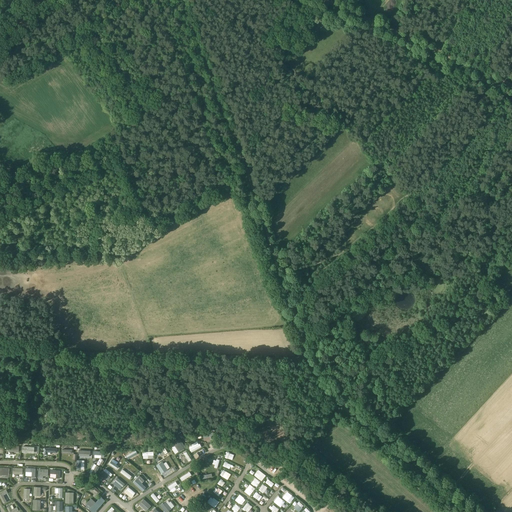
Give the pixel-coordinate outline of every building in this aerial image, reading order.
[(313,25),(309,29),(316,34),(319,30),(318,29),(320,26),(317,23),(314,26),(313,25)] [(179,438),(173,442),(179,451),(184,448),(185,447),(179,438)] [(192,453),(200,448),(201,447),(200,445),(199,445),(190,450),(192,453)] [(128,458),(132,456),(133,459),(139,456),(136,450),(126,455),(128,458)] [(225,457),(232,460),(234,455),(227,452),(225,457)] [(118,462),(112,459),(109,464),(117,469),(119,466),(116,465),(118,462)] [(156,465),(161,473),(168,469),(162,461),(156,465)] [(100,467),(96,465),(91,474),(94,476),(100,467)] [(0,466),(0,474),(9,475),(9,467),(0,466)] [(31,477),(35,478),(36,469),(25,468),(25,472),(32,472),(31,477)] [(112,474),(105,469),(102,473),(108,479),(110,476),(110,477),(112,474)] [(132,476),(123,469),(120,472),(129,479),(132,476)] [(230,478),(232,474),(223,469),(220,475),(226,478),(227,476),(230,478)] [(254,475),(262,481),(266,475),(259,469),(254,475)] [(60,471),(51,470),(50,473),(56,474),(56,478),(59,479),(60,471)] [(125,484),(117,478),(115,481),(113,484),(120,489),(122,487),(125,484)] [(257,487),(260,481),(255,478),(251,483),(257,487)] [(271,487),(274,483),(268,479),(265,483),(271,487)] [(145,488),(136,480),(134,482),(142,491),(145,488)] [(170,490),(178,485),(176,481),(168,487),(170,490)] [(244,491),(250,496),(255,488),(250,484),(244,491)] [(101,492),(93,485),(90,488),(95,493),(93,496),(95,498),(101,492)] [(124,492),(131,498),(134,495),(133,495),(135,493),(129,487),(127,490),(126,489),(124,492)] [(216,487),(213,492),(219,496),(222,490),(216,487)] [(7,502),(4,496),(9,493),(7,490),(2,493),(0,493),(0,497),(3,504),(7,502)] [(256,491),(253,496),(259,500),(262,495),(256,491)] [(73,504),(73,493),(65,492),(65,503),(73,504)] [(154,493),(151,496),(156,502),(159,500),(154,493)] [(285,497),(290,502),(294,499),(288,493),(285,497)] [(215,508),(219,502),(211,496),(207,502),(215,508)] [(240,496),(236,500),(242,505),(246,500),(240,496)] [(91,498),(87,504),(91,507),(93,505),(98,509),(100,506),(91,498)] [(151,506),(144,499),(141,502),(148,509),(151,506)] [(163,503),(160,505),(166,511),(168,511),(170,511),(169,510),(171,509),(166,502),(164,504),(163,503)] [(246,511),(252,511),(253,511),(251,510),(253,505),(246,502),(242,510),(246,511)] [(294,508),(299,511),(303,504),(299,502),(294,508)] [(235,503),(232,510),(237,511),(240,506),(235,503)]
